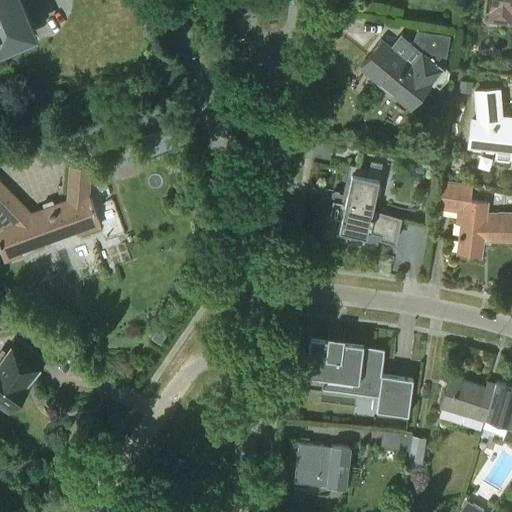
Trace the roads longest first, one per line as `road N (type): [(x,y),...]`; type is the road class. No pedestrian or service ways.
road 1 (residential): [(259,290),(200,87),(163,0)]
road 2 (residential): [(511,331),(416,305),(259,290)]
road 3 (residential): [(94,511),(195,357),(254,345)]
road 4 (residential): [(259,290),(286,73)]
road 5 (residential): [(254,345),(241,511)]
